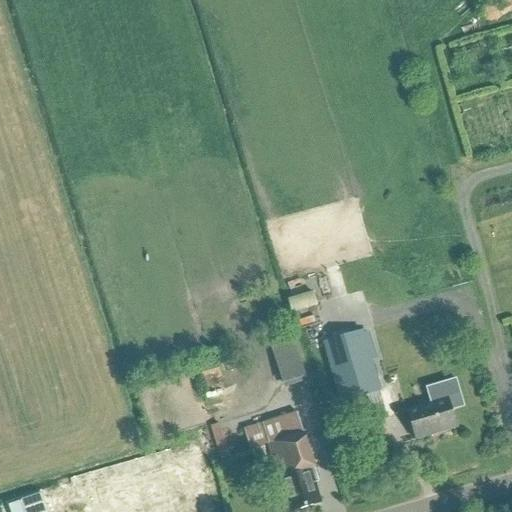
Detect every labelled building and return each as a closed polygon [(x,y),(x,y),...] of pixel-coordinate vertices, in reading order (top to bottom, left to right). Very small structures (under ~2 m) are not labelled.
[(362,333),(324,345),(341,402),(379,391),(370,362),(362,335),(362,333)] [(307,373),(302,334),(281,336),(285,376),(307,373)] [(234,422),(245,420),(238,379),(212,384),(216,406),(230,403),(234,422)] [(407,412),(415,441),(456,429),(447,400),(407,412)] [(297,415),(262,426),(244,431),(250,450),(268,445),(279,479),(280,478),(290,511),(294,511),(319,504),(313,483),(317,482),(302,432),(303,432),(297,415)] [(230,458),(224,438),(214,441),(220,461),(230,458)] [(104,511),(167,511),(155,472),(98,489),(104,511)] [(47,511),(42,495),(8,506),(9,511),(47,511)]
